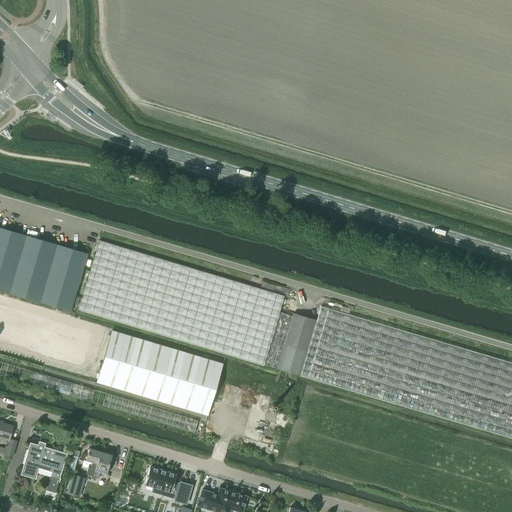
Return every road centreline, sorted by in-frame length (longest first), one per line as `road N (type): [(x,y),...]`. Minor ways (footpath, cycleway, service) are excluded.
road 1 (unknown): [(100,0),(107,66),(137,100),(511,213)]
road 2 (tertiary): [(511,255),(166,152),(89,121)]
road 3 (unclassified): [(93,224),(511,346)]
road 4 (residential): [(362,511),(0,403)]
